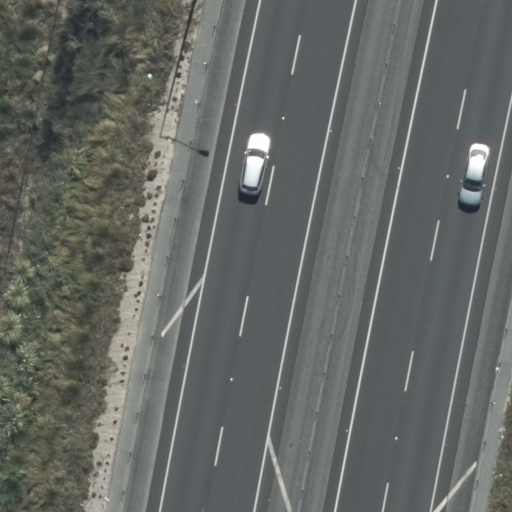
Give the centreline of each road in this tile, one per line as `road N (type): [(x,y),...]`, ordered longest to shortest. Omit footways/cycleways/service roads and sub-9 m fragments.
road 1 (motorway): [(483,0),(382,511)]
road 2 (motorway): [(206,511),(307,0)]
